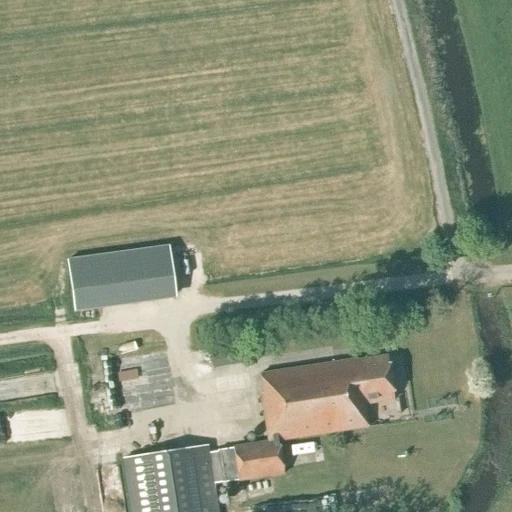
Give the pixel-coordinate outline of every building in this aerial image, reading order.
[(68,261),(74,309),(175,297),(169,248),(68,261)] [(214,368),(247,363),(244,343),(210,348),(214,368)] [(394,399),(387,356),(357,362),(357,359),(260,374),(263,393),(261,394),(268,441),(233,447),(233,448),(217,450),(222,482),(238,480),(238,481),(284,474),(279,441),(367,427),(364,404),(394,399)] [(108,395),(113,422),(129,419),(124,392),(108,395)] [(218,511),(208,446),(123,459),(130,511),(218,511)] [(383,511),(383,494),(315,497),(315,511),(383,511)]
